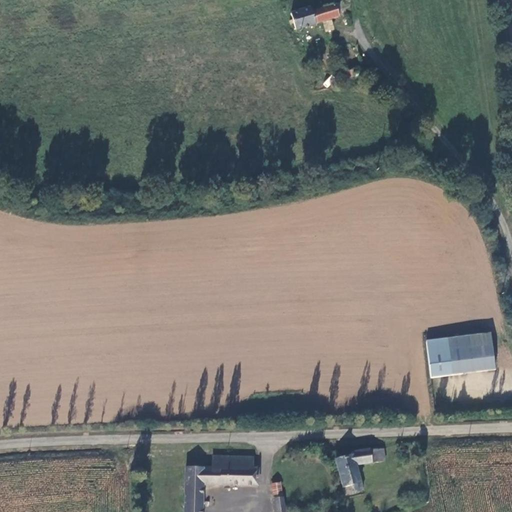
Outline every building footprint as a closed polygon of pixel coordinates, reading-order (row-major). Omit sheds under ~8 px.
[(317,3),(295,8),(299,28),(343,18),(339,1),(318,6),(317,3)] [(362,75),(360,66),(353,68),(342,69),(344,77),(354,74),(354,76),(362,75)] [(490,334),(445,338),(449,374),(494,369),(490,334)] [(333,458),(339,488),(351,487),(354,494),(361,491),(356,465),(386,461),(384,449),(357,451),(333,458)] [(255,452),(215,450),(214,462),(186,461),(182,511),(202,511),(205,480),(259,485),(260,464),(255,466),(255,452)] [(272,483),(277,511),(287,511),(281,480),(272,483)]
